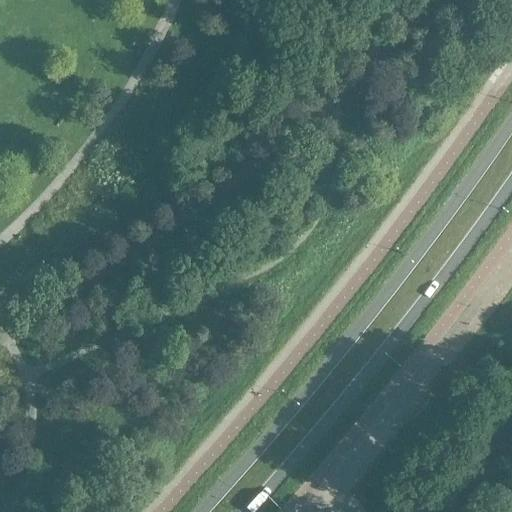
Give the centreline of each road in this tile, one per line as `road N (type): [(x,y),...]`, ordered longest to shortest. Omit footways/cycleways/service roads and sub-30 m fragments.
road 1 (secondary): [(511,116),(331,365),(207,511)]
road 2 (secondary): [(251,511),(378,362),(511,177)]
